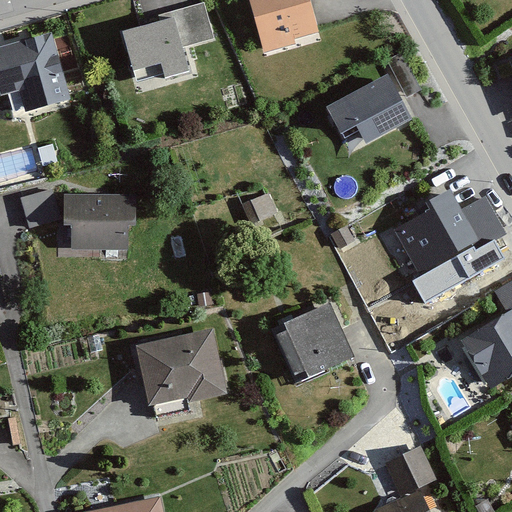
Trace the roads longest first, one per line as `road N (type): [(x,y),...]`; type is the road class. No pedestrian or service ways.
road 1 (residential): [(511,155),(425,0)]
road 2 (residential): [(263,511),(373,409)]
